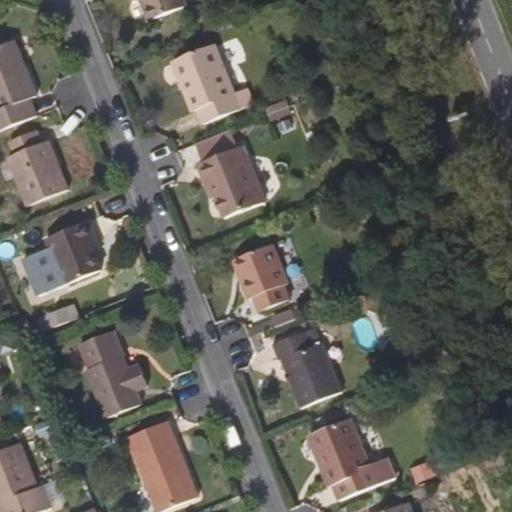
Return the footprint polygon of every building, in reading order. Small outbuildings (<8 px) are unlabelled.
[(144,0),(152,20),(188,6),(186,0),(144,0)] [(0,133),(38,118),(31,101),(37,99),(15,42),(0,48),(0,133)] [(190,82),(200,111),(206,124),(242,110),(217,45),(175,62),(184,84),(190,82)] [(195,113),(200,111),(190,82),(184,84),(195,113)] [(55,169),(46,147),(39,133),(12,144),(18,158),(12,160),(31,208),(70,191),(60,166),(55,169)] [(52,145),(46,147),(55,169),(60,166),(52,145)] [(245,149),(241,151),(247,166),(251,163),(245,149)] [(247,166),(241,151),(201,166),(209,185),(213,183),(219,197),(228,220),(267,205),(251,163),(247,166)] [(214,199),(219,197),(213,183),(209,185),(214,199)] [(66,252),(73,250),(67,235),(26,252),(44,297),(79,283),(71,264),(66,252)] [(276,246),(239,260),(246,278),(242,279),(249,300),(255,298),(260,312),(291,300),(285,287),(291,284),(276,246)] [(77,262),(73,250),(66,252),(71,264),(77,262)] [(235,262),(242,279),(246,278),(239,260),(235,262)] [(52,329),(71,322),(66,310),(48,318),(52,329)] [(90,372),(108,419),(144,406),(139,391),(153,386),(146,365),(130,371),(123,354),(124,351),(116,332),(83,346),(93,371),(90,372)] [(318,350),(312,333),(276,348),(281,363),(284,361),(303,410),(345,394),(326,347),(318,350)] [(250,340),(255,351),(262,348),(257,336),(250,340)] [(326,460),(337,486),(343,503),(379,488),(354,424),(312,439),(321,462),(326,460)] [(130,440),(159,511),(165,511),(199,499),(170,425),(130,440)] [(0,460),(0,506),(3,506),(5,511),(47,511),(52,510),(44,489),(39,491),(23,451),(0,460)] [(331,489),(337,486),(326,460),(321,462),(331,489)]
